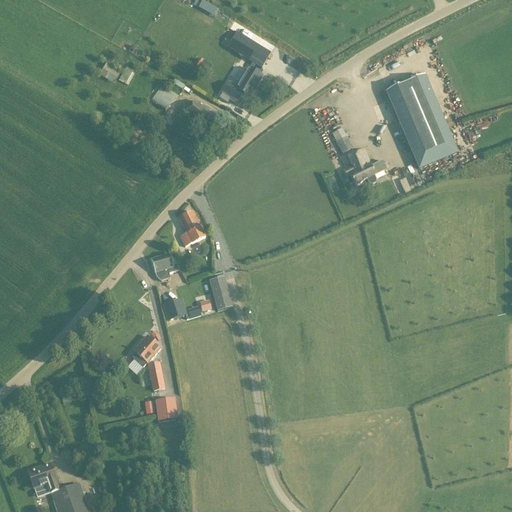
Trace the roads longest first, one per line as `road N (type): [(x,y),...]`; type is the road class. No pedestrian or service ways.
road 1 (unclassified): [(193,187),(237,144),(343,67),(471,0)]
road 2 (unclassified): [(0,391),(88,307),(193,187)]
road 3 (unclassified): [(296,511),(268,468),(228,271)]
